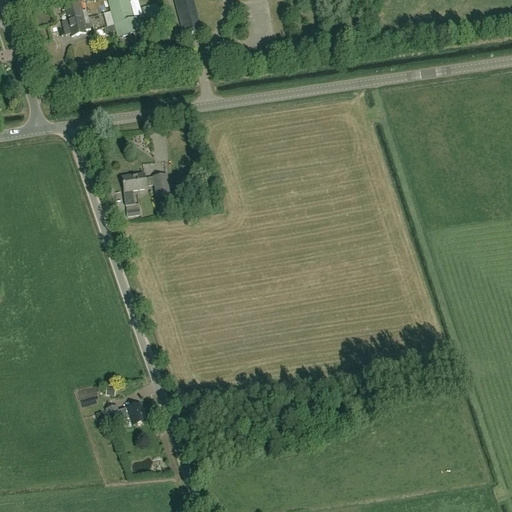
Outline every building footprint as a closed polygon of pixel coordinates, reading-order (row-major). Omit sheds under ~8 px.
[(79,0),(80,3),(91,0),(106,0),(110,13),(105,14),(109,27),(104,28),(106,35),(115,32),(117,39),(142,31),(139,19),(133,20),(127,0),(79,0)] [(195,33),(200,32),(191,0),(174,0),(184,36),(190,34),(191,36),(195,35),(195,33)] [(86,11),(82,12),(80,2),(63,7),(67,21),(61,23),(65,36),(70,35),(71,38),(85,34),(85,31),(90,30),(89,24),(86,11)] [(157,4),(141,9),(144,21),(160,16),(157,4)] [(127,59),(121,70),(134,78),(140,67),(127,59)] [(144,175),(122,178),(124,193),(126,207),(134,206),(132,192),(146,190),(146,188),(154,187),(156,198),(169,196),(166,176),(153,178),(153,179),(145,180),(144,175)] [(139,205),(134,206),(126,207),(127,218),(140,216),(139,205)] [(132,427),(146,422),(140,405),(126,409),(126,410),(121,411),(124,421),(129,419),(132,427)] [(110,431),(115,430),(122,428),(121,423),(122,422),(117,407),(105,410),(109,426),(108,427),(110,431)] [(97,421),(104,419),(102,413),(95,415),(97,421)]
